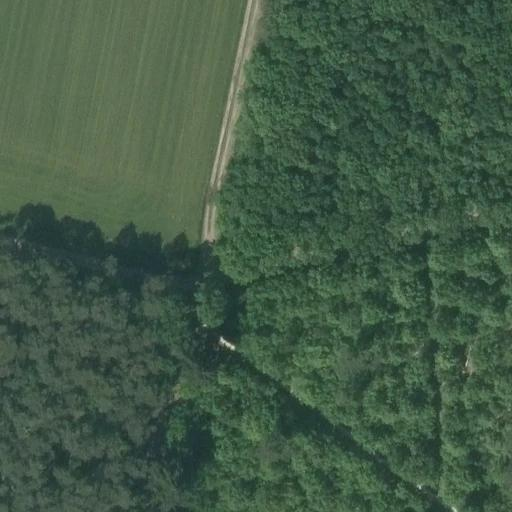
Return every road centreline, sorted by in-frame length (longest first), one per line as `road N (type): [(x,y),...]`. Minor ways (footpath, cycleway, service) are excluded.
road 1 (track): [(258,0),(197,278)]
road 2 (track): [(423,238),(245,276),(197,278)]
road 3 (track): [(191,314),(141,511)]
road 4 (track): [(197,278),(149,276),(0,240)]
